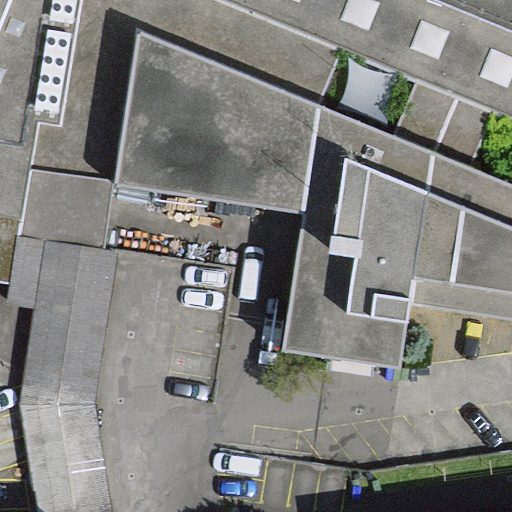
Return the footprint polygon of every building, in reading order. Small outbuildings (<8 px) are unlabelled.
[(0,0),(0,41),(17,0),(0,0)] [(0,216),(25,220),(32,173),(40,121),(61,124),(82,0),(17,0),(0,41),(0,216)] [(323,106),(343,48),(224,0),(82,0),(61,124),(40,121),(32,173),(119,186),(143,30),(323,106)] [(511,0),(224,0),(343,48),(418,79),(496,111),(511,117),(511,0)] [(308,212),(323,106),(143,30),(119,186),(308,212)] [(496,111),(418,79),(397,137),(473,168),(496,111)] [(365,165),(511,224),(511,291),(418,276),(413,302),(511,317),(511,183),(473,168),(397,137),(323,106),(308,212),(290,346),(404,365),(411,318),(359,311),(368,254),(352,252),(365,165)] [(359,311),(411,318),(413,302),(418,276),(511,291),(511,224),(365,165),(352,252),(368,254),(359,311)] [(111,249),(119,186),(32,173),(25,220),(21,239),(50,242),(111,249)] [(25,220),(0,216),(0,279),(16,282),(21,239),(25,220)] [(50,242),(21,239),(16,282),(13,301),(41,304),(50,242)] [(110,511),(92,401),(111,249),(50,242),(41,304),(26,402),(45,511),(110,511)]
